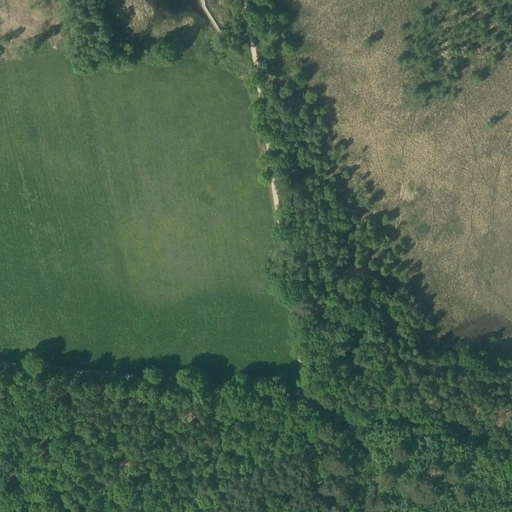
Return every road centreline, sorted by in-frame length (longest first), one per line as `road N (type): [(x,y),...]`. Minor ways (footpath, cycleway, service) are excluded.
road 1 (track): [(307,399),(248,29)]
road 2 (track): [(307,399),(0,361)]
road 3 (track): [(511,450),(458,420),(307,399)]
